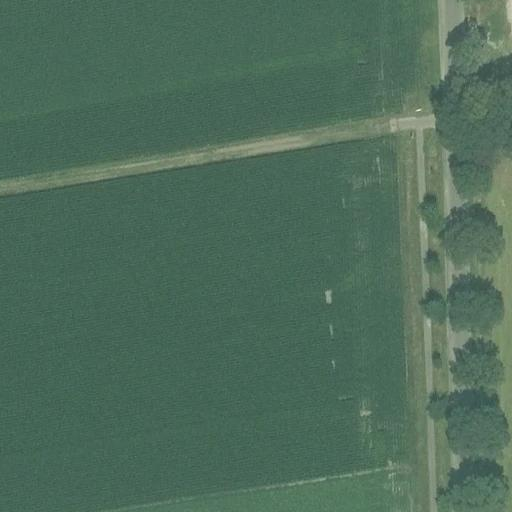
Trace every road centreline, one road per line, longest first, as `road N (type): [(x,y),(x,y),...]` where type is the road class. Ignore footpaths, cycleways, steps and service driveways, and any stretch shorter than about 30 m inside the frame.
road 1 (unclassified): [(464,511),(450,0)]
road 2 (track): [(0,191),(418,122)]
